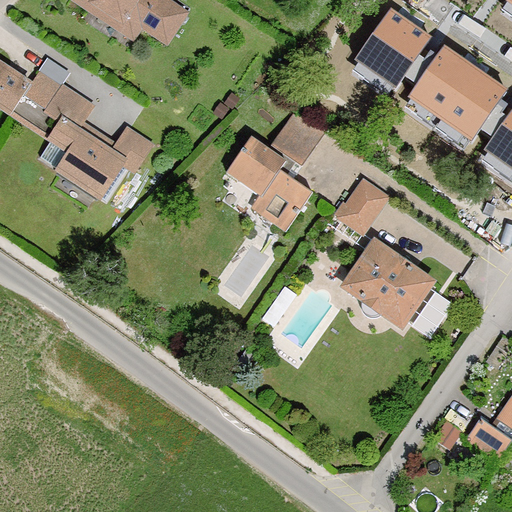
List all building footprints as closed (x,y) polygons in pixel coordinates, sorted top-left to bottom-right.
[(76,0),(134,37),(142,24),(168,41),(187,12),(168,0),(76,0)] [(394,12),(360,60),(395,85),(403,73),(417,54),(429,37),(394,12)] [(504,89),(447,49),(440,58),(421,86),(413,96),(471,136),(479,126),(498,98),(504,89)] [(403,73),(421,86),(440,58),(431,51),(425,60),(417,54),(403,73)] [(135,172),(153,145),(127,128),(113,150),(79,127),(93,106),(40,72),(33,82),(0,61),(0,105),(14,114),(52,139),(40,157),(99,195),(121,163),(135,172)] [(497,138),(511,118),(502,112),(508,104),(498,98),(479,126),(497,138)] [(300,164),(323,131),(297,112),(274,145),(300,164)] [(511,116),(511,118),(497,138),(489,150),(511,166),(511,116)] [(285,162),(249,139),(228,172),(262,194),(253,208),(288,231),(312,194),(279,172),(285,162)] [(363,234),(387,198),(362,182),(342,211),(338,218),(363,234)] [(416,271),(373,242),(342,287),(401,328),(432,283),(416,271)] [(433,334),(456,301),(436,287),(413,321),(433,334)] [(511,400),(498,420),(511,430),(511,400)] [(498,463),(511,441),(511,440),(480,420),(466,442),(498,463)] [(449,450),(462,433),(448,423),(435,440),(449,450)]
